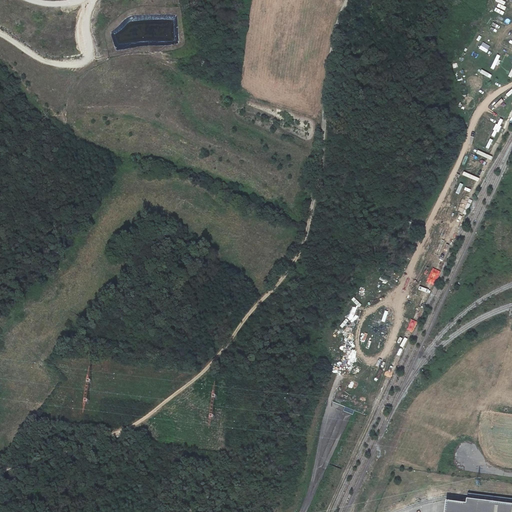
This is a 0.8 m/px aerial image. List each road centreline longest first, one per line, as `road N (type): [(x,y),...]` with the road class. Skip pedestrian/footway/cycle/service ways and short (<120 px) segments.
road 1 (track): [(349,0),(332,35),(311,222),(281,283),(206,371),(135,424),(0,476)]
road 2 (track): [(0,34),(40,59),(82,64),(91,58),(85,26),(94,0)]
